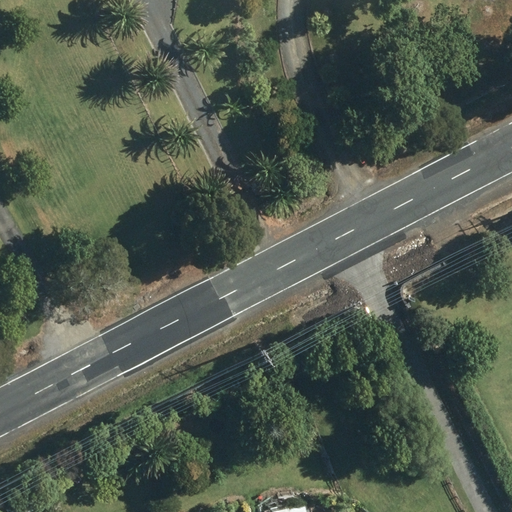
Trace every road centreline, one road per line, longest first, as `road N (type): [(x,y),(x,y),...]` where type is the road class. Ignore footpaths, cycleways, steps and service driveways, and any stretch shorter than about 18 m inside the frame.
road 1 (unclassified): [(0,411),(511,154)]
road 2 (unknown): [(274,275),(141,0)]
